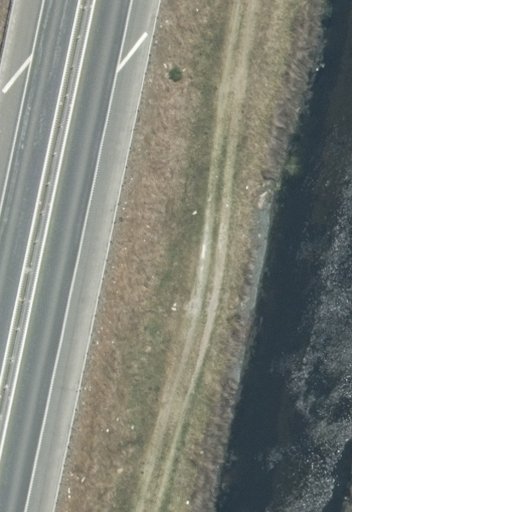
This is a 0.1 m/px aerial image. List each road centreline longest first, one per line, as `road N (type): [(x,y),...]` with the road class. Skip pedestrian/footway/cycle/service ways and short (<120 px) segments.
road 1 (trunk): [(111,0),(6,511)]
road 2 (trunk): [(0,260),(56,0)]
